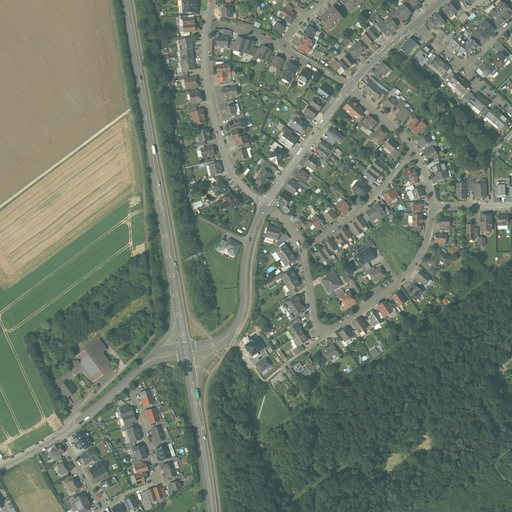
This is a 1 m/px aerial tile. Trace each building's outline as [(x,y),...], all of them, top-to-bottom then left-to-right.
[(363,2),(361,0),(342,0),(341,1),(351,13),(354,10),(355,8),(359,5),(360,5),(363,2)] [(458,0),(461,3),(463,6),(463,5),(466,9),(476,0),(458,0)] [(409,8),(407,5),(403,1),(401,3),(404,6),(407,10),(409,8)] [(502,2),(495,8),(506,19),(511,12),(508,8),(502,2)] [(450,4),(442,11),(449,19),(457,12),(450,4)] [(407,10),(404,6),(399,9),(407,19),(409,17),(408,16),(411,14),(407,10)] [(291,12),(285,8),(282,13),(283,13),(280,17),(289,23),(295,15),(291,12)] [(330,10),(329,11),(338,23),(339,23),(343,20),(333,8),(331,10),(330,10)] [(495,8),(489,14),(495,20),(499,25),(506,19),(495,8)] [(232,18),(232,9),(223,9),(222,9),(222,18),(232,18)] [(407,19),(399,9),(395,13),(394,13),(398,18),(402,22),(404,20),(405,20),(407,19)] [(329,11),(324,15),(334,26),(338,23),(329,11)] [(395,20),(398,18),(394,13),(395,13),(392,11),(389,14),(395,20)] [(468,18),(465,13),(458,19),(462,24),(468,18)] [(393,22),(395,20),(389,14),(387,16),(389,18),(393,22)] [(324,15),(323,17),(320,19),(330,30),(334,27),(334,26),(324,15)] [(437,15),(429,21),(437,29),(444,23),(437,15)] [(312,23),(316,26),(317,27),(320,22),(316,18),(312,23)] [(393,22),(389,18),(384,23),(391,31),(396,26),(393,22)] [(277,23),(282,27),(285,24),(278,19),(275,22),(277,23)] [(488,24),(484,20),(479,24),(489,35),(494,30),(492,28),(488,24)] [(282,27),(277,23),(272,31),(279,36),(284,28),(282,27)] [(391,31),(384,23),(379,27),(382,31),(386,36),(391,31)] [(380,33),(382,31),(379,27),(377,24),(374,27),(379,32),(380,33)] [(489,35),(479,24),(474,29),(476,31),(482,37),(485,39),(489,35)] [(308,27),(308,26),(305,31),(314,36),(317,31),(314,30),(308,27)] [(376,34),(372,29),(367,33),(374,41),(379,37),(376,34)] [(223,30),(223,36),(225,37),(224,37),(228,37),(228,40),(231,40),(232,32),(223,30)] [(314,36),(305,31),(302,36),(305,38),(311,41),(314,36)] [(474,38),(478,42),(482,37),(476,31),(472,35),(474,38)] [(447,36),(443,32),(436,38),(440,42),(445,39),(447,36)] [(374,41),(367,33),(362,37),(363,38),(368,44),(369,45),(374,41)] [(447,36),(445,39),(448,43),(453,39),(451,37),(453,35),(451,33),(447,36)] [(224,37),(225,37),(223,36),(221,36),(221,37),(219,37),(219,40),(217,40),(217,45),(219,45),(218,48),(220,48),(224,49),(224,48),(228,48),(228,40),(228,37),(224,37)] [(183,40),(179,41),(180,46),(192,44),(191,38),(183,40)] [(246,41),(237,38),(236,43),(234,50),(242,53),(246,41)] [(311,41),(305,38),(302,43),(311,48),(314,43),(311,41)] [(417,45),(410,38),(400,49),(407,56),(411,51),(417,45)] [(465,45),(458,38),(454,42),(454,41),(451,45),(462,55),(464,52),(466,52),(469,55),(478,46),(476,45),(472,40),(471,39),(465,45)] [(255,43),(246,41),(242,53),(251,55),(253,48),(255,43)] [(363,47),(359,42),(354,46),(361,54),(366,50),(363,47)] [(311,48),(302,43),(300,48),(306,51),(309,52),(311,48)] [(420,47),(417,45),(411,51),(414,54),(420,47)] [(357,58),(361,54),(354,46),(350,50),(357,58)] [(431,52),(424,46),(415,57),(421,63),(426,58),(431,52)] [(499,53),(501,55),(503,53),(506,50),(501,46),(496,50),(499,53)] [(271,52),(263,47),(260,53),(257,57),(264,61),(266,61),(271,52)] [(350,59),(352,57),(347,52),(346,50),(344,52),(347,56),(350,59)] [(355,60),(357,58),(350,50),(347,52),(352,57),(355,60)] [(503,53),(501,55),(499,53),(497,55),(498,56),(495,58),(496,59),(494,61),(500,68),(504,64),(503,62),(507,58),(503,53)] [(284,61),(275,56),(270,66),(279,70),(284,61)] [(347,56),(342,60),(349,68),(354,64),(350,59),(347,56)] [(443,63),(437,57),(433,61),(430,64),(431,65),(437,70),(443,63)] [(421,63),(420,64),(422,66),(425,63),(428,60),(426,58),(421,63)] [(429,67),(431,65),(430,64),(433,61),(430,58),(425,63),(429,67)] [(338,63),(335,60),(330,65),(336,72),(341,67),(345,72),(349,68),(342,60),(338,63)] [(494,61),(492,64),(491,62),(488,65),(487,64),(485,66),(487,68),(485,70),(490,75),(494,70),(496,72),(500,68),(494,61)] [(290,64),(290,63),(287,68),(283,76),(290,80),(290,81),(292,77),(298,68),(290,64)] [(390,69),(382,63),(376,70),(377,70),(382,75),(384,76),(390,69)] [(449,69),(443,63),(437,70),(443,75),(443,76),(446,72),(449,69)] [(223,66),(217,66),(218,78),(224,77),(224,74),(230,73),(229,66),(226,66),(224,64),(223,66)] [(487,68),(485,66),(483,64),(478,68),(483,73),(485,70),(487,68)] [(194,65),(182,68),(183,73),(187,72),(195,70),(194,65)] [(306,71),(305,70),(303,70),(298,80),(298,82),(299,82),(301,82),(305,84),(306,84),(309,79),(311,75),(311,73),(309,72),(308,73),(306,72),(306,71)] [(382,75),(377,70),(374,74),(379,78),(382,75)] [(449,75),(446,72),(443,76),(443,75),(441,77),(445,81),(446,79),(449,75)] [(224,77),(218,78),(218,83),(220,83),(220,86),(229,85),(229,82),(230,82),(230,73),(224,74),(224,77)] [(462,80),(456,74),(454,76),(449,81),(449,82),(456,88),(462,80)] [(188,79),(184,80),(187,89),(199,87),(197,77),(188,79)] [(312,81),(309,79),(306,84),(305,84),(304,87),(308,89),(312,81)] [(469,86),(462,80),(456,88),(462,94),(463,93),(468,88),(469,86)] [(371,82),(367,86),(364,91),(368,94),(369,94),(370,95),(377,87),(371,82)] [(333,91),(324,84),(318,92),(322,95),(320,98),(321,98),(326,102),(326,103),(330,97),(329,96),(333,91)] [(232,88),(221,90),(222,92),(221,92),(222,96),(223,96),(223,99),(228,98),(232,97),(237,96),(236,87),(232,88)] [(383,92),(377,87),(370,95),(372,97),(376,101),(380,96),(383,92)] [(396,92),(393,90),(389,94),(392,96),(391,97),(395,100),(398,96),(395,93),(396,92)] [(471,99),(475,95),(471,91),(467,96),(471,99)] [(192,94),(190,95),(192,100),(191,100),(191,104),(192,105),(197,104),(203,102),(200,93),(198,93),(192,94)] [(471,99),(469,102),(474,106),(475,105),(481,98),(476,94),(475,95),(471,99)] [(391,97),(383,106),(387,109),(390,111),(391,112),(395,107),(398,103),(397,102),(395,100),(391,97)] [(481,98),(475,105),(478,107),(477,108),(481,112),(485,108),(486,108),(489,104),(487,102),(486,103),(484,101),(485,101),(485,100),(484,101),(481,98)] [(398,103),(395,107),(398,109),(404,102),(400,99),(397,102),(398,103)] [(317,102),(314,100),(310,106),(318,112),(323,105),(318,102),(317,102)] [(353,105),(350,102),(344,109),(347,111),(348,110),(350,113),(349,114),(353,118),(356,115),(358,118),(361,114),(360,113),(362,110),(356,106),(355,107),(353,105)] [(404,102),(398,109),(400,111),(403,108),(406,104),(404,102)] [(234,105),(224,108),(226,116),(231,115),(237,113),(234,105)] [(313,119),(318,112),(310,106),(304,113),(307,114),(313,119)] [(403,108),(400,111),(396,117),(403,123),(410,114),(403,108)] [(488,110),(486,108),(485,108),(481,112),(479,114),(482,117),(483,116),(488,110)] [(501,115),(494,108),(491,112),(487,116),(486,118),(483,120),(486,122),(487,120),(492,125),(494,122),(501,115)] [(197,112),(192,113),(192,114),(195,126),(198,125),(199,124),(201,123),(202,124),(206,123),(203,110),(199,111),(199,112),(197,112)] [(296,118),(297,118),(300,120),(303,116),(296,111),(293,115),(296,118)] [(364,117),(361,114),(358,118),(356,121),(359,123),(361,121),(364,117)] [(501,115),(494,122),(501,128),(499,130),(503,134),(508,128),(505,125),(508,121),(501,115)] [(372,120),(368,117),(363,123),(361,125),(362,125),(366,129),(367,128),(370,131),(376,123),(372,120)] [(300,120),(297,118),(296,118),(296,119),(294,119),(293,121),(293,122),(295,123),(292,128),(296,131),(298,131),(301,133),(302,132),(303,132),(304,131),(304,129),(307,125),(300,120)] [(406,125),(408,127),(414,120),(411,118),(406,125)] [(419,121),(415,118),(414,120),(408,127),(412,130),(412,129),(414,131),(413,133),(416,135),(421,130),(422,131),(427,126),(422,122),(420,124),(418,122),(419,121)] [(236,121),(229,123),(231,131),(241,128),(239,121),(239,120),(236,121)] [(281,132),(285,134),(286,133),(290,135),(292,132),(285,126),(281,132)] [(345,138),(331,127),(326,134),(330,137),(328,139),(335,143),(336,141),(337,142),(340,144),(345,138)] [(374,134),(371,138),(373,139),(379,145),(388,134),(380,128),(374,134)] [(207,130),(198,132),(200,142),(205,141),(210,140),(209,135),(209,132),(208,132),(207,130)] [(244,133),(233,137),(234,141),(236,140),(237,145),(237,146),(246,143),(248,143),(246,136),(245,137),(244,133)] [(290,135),(286,133),(285,134),(279,141),(290,149),(297,140),(290,135)] [(374,134),(372,133),(366,139),(370,143),(373,139),(371,138),(374,134)] [(429,135),(418,142),(420,144),(419,144),(421,148),(427,145),(433,141),(429,135)] [(397,147),(390,141),(385,147),(392,153),(395,149),(397,147)] [(272,146),(276,149),(277,148),(281,150),(283,148),(275,142),(272,146)] [(327,146),(323,143),(320,143),(319,145),(320,146),(319,147),(330,155),(332,153),(332,152),(333,150),(328,146),(327,146)] [(204,149),(201,149),(201,151),(202,153),(201,154),(202,156),(203,157),(205,156),(205,158),(214,156),(212,147),(204,149)] [(330,155),(319,147),(318,148),(317,148),(316,149),(316,152),(321,155),(326,159),(327,158),(329,158),(330,155)] [(281,150),(277,148),(276,149),(270,158),(273,160),(272,161),(278,165),(286,154),(281,150)] [(425,153),(424,154),(425,155),(426,155),(429,161),(437,156),(435,152),(435,150),(435,149),(433,148),(432,148),(425,153)] [(243,151),(237,152),(240,161),(249,159),(246,150),(243,151)] [(316,160),(311,156),(309,158),(308,158),(307,159),(308,160),(305,165),(308,167),(313,171),(314,171),(320,163),(316,160)] [(319,158),(316,160),(320,163),(322,164),(322,165),(324,166),(326,163),(325,162),(319,158)] [(260,166),(263,169),(272,175),(276,170),(264,161),(260,166)] [(379,163),(376,161),(372,166),(381,173),(385,168),(384,168),(379,163)] [(210,165),(209,166),(210,171),(211,171),(212,176),(222,173),(220,163),(215,164),(210,165)] [(433,166),(432,167),(434,171),(435,174),(434,174),(435,174),(446,171),(444,163),(440,165),(433,166)] [(381,173),(372,166),(369,171),(378,178),(381,173)] [(272,175),(263,169),(256,180),(264,186),(267,182),(268,183),(270,179),(270,178),(272,175)] [(305,174),(300,170),(295,178),(300,181),(304,184),(309,177),(305,174)] [(307,170),(305,174),(309,177),(312,179),(314,176),(312,174),(307,170)] [(411,171),(410,171),(409,172),(408,173),(404,174),(406,180),(408,181),(410,180),(416,178),(417,178),(414,170),(411,171)] [(378,178),(369,171),(365,175),(368,178),(373,182),(374,182),(378,178)] [(446,171),(435,174),(435,175),(436,178),(437,182),(438,182),(444,180),(448,179),(446,171)] [(364,187),(368,182),(366,180),(362,177),(358,182),(364,187)] [(217,183),(215,185),(214,184),(213,184),(211,185),(211,187),(212,187),(211,188),(216,194),(215,196),(217,197),(219,197),(220,196),(220,194),(222,193),(227,189),(220,181),(220,180),(217,183)] [(295,185),(290,181),(285,188),(293,194),(298,188),(298,187),(295,185)] [(364,187),(358,182),(354,187),(357,189),(355,192),(356,194),(357,194),(358,194),(359,196),(360,196),(361,196),(361,195),(363,197),(365,195),(365,194),(368,190),(364,187)] [(481,183),(480,184),(480,185),(475,185),(475,191),(475,198),(486,198),(485,184),(484,183),(481,183)] [(506,183),(496,184),(496,197),(506,197),(506,183)] [(466,184),(456,184),(457,199),(466,199),(466,190),(466,184)] [(228,188),(227,189),(222,193),(224,196),(229,192),(230,191),(228,188)] [(414,190),(412,191),(415,199),(424,196),(421,188),(414,190)] [(396,189),(383,196),(387,203),(389,204),(391,202),(391,201),(400,196),(396,189)] [(233,196),(230,192),(224,196),(222,198),(225,201),(221,205),(230,215),(242,204),(234,195),(233,196)] [(291,200),(282,193),(278,199),(280,201),(279,202),(285,206),(286,207),(286,206),(291,200)] [(343,201),(347,206),(350,204),(344,197),(341,199),(343,201)] [(343,201),(340,203),(340,202),(335,206),(341,212),(341,211),(343,214),(344,214),(345,213),(344,212),(349,207),(347,206),(343,201)] [(382,210),(378,204),(377,204),(375,205),(375,207),(372,209),(378,217),(379,218),(382,216),(383,216),(385,216),(385,215),(385,214),(389,212),(386,207),(382,210)] [(422,213),(422,204),(416,204),(416,207),(413,207),(413,213),(422,213)] [(286,206),(286,207),(285,206),(281,210),(284,214),(286,214),(287,214),(290,212),(286,206)] [(372,209),(366,213),(367,215),(371,220),(372,222),(378,217),(372,209)] [(334,214),(331,210),(324,217),(330,224),(337,217),(334,214)] [(491,215),(481,216),(481,232),(485,232),(485,235),(486,236),(490,235),(491,234),(491,231),(491,215)] [(318,219),(315,216),(310,222),(312,225),(318,231),(324,225),(318,219)] [(421,216),(413,216),(413,217),(410,217),(409,217),(409,222),(410,223),(413,223),(413,227),(414,227),(422,227),(422,223),(423,222),(423,220),(422,220),(421,216)] [(508,216),(497,216),(497,226),(498,226),(498,224),(501,224),(501,226),(507,226),(508,226),(508,220),(508,216)] [(302,218),(301,217),(298,220),(296,222),(301,227),(302,227),(306,231),(309,228),(309,227),(312,224),(312,225),(310,222),(309,221),(306,223),(302,218)] [(361,220),(360,218),(355,222),(356,224),(361,231),(366,227),(364,225),(361,220)] [(449,219),(439,219),(439,227),(450,227),(449,219)] [(356,224),(351,228),(355,233),(357,237),(363,233),(361,231),(356,224)] [(471,226),(469,225),(468,225),(467,226),(467,230),(466,232),(466,233),(467,234),(467,239),(474,239),(474,237),(474,229),(474,227),(471,227),(471,226)] [(276,229),(273,228),(268,226),(265,238),(278,241),(279,235),(281,230),(276,229)] [(422,227),(414,227),(414,228),(414,229),(411,229),(409,232),(417,236),(422,227)] [(346,231),(345,229),(340,233),(341,235),(346,241),(351,238),(350,236),(346,231)] [(282,236),(279,235),(278,241),(277,243),(280,245),(289,239),(285,234),(282,236)] [(445,236),(436,234),(435,243),(439,244),(444,244),(445,236)] [(346,241),(341,235),(336,239),(340,244),(343,248),(348,244),(346,241)] [(332,242),(330,239),(328,241),(328,242),(325,244),(326,246),(332,253),(337,249),(332,242)] [(234,242),(229,240),(227,243),(225,247),(231,251),(230,252),(236,255),(241,246),(236,243),(234,243),(234,242)] [(369,249),(370,251),(375,248),(371,240),(366,244),(369,249)] [(280,249),(276,252),(281,259),(291,253),(286,245),(280,249)] [(276,252),(280,249),(279,246),(270,252),(272,255),(276,252)] [(332,253),(326,246),(324,247),(325,248),(322,250),(328,259),(333,255),(332,253)] [(328,259),(322,250),(321,249),(318,251),(319,252),(317,254),(316,253),(319,258),(325,266),(330,262),(328,259)] [(369,249),(358,255),(363,264),(365,263),(365,264),(366,263),(374,258),(370,251),(369,249)] [(451,260),(439,250),(429,263),(435,268),(441,260),(444,262),(443,264),(444,264),(446,266),(451,260)] [(291,253),(281,259),(286,266),(286,267),(289,265),(296,260),(291,253)] [(432,267),(428,272),(433,277),(437,271),(432,267)] [(327,278),(335,274),(331,268),(324,273),(327,278)] [(375,271),(367,275),(370,281),(372,279),(374,283),(385,277),(380,268),(375,271)] [(285,275),(281,278),(281,279),(286,285),(296,278),(295,276),(293,273),(292,270),(285,275)] [(281,278),(285,275),(283,272),(275,278),(278,281),(281,279),(281,278)] [(421,273),(419,275),(418,275),(416,277),(420,281),(420,280),(423,283),(423,284),(424,285),(426,285),(427,284),(427,282),(429,279),(421,273)] [(327,278),(322,281),(329,293),(341,286),(335,274),(327,278)] [(296,278),(286,285),(290,292),(291,292),(294,290),(300,285),(298,281),(298,280),(296,278)] [(419,289),(419,290),(421,287),(414,281),(412,284),(412,285),(413,285),(418,290),(419,289)] [(418,290),(413,285),(412,285),(411,286),(411,287),(410,289),(409,289),(408,290),(408,292),(411,295),(411,297),(415,300),(417,300),(419,297),(419,295),(422,292),(419,290),(419,289),(418,290)] [(345,294),(342,289),(334,293),(337,299),(340,297),(345,294)] [(345,294),(340,297),(343,302),(341,304),(343,307),(345,306),(346,308),(351,306),(352,306),(355,305),(355,303),(354,301),(355,299),(353,299),(349,292),(345,294)] [(406,302),(400,292),(392,297),(398,307),(399,307),(401,306),(406,302)] [(298,297),(296,297),(295,297),(288,302),(283,305),(284,306),(283,308),(284,309),(286,309),(287,309),(289,312),(300,304),(298,301),(299,299),(298,297)] [(386,302),(383,304),(383,305),(380,307),(381,309),(385,315),(386,317),(393,312),(390,308),(391,308),(389,305),(388,306),(386,302)] [(300,304),(289,312),(291,315),(290,316),(290,317),(291,319),(293,319),(293,320),(298,317),(305,311),(306,309),(305,308),(303,307),(300,304)] [(401,306),(399,307),(398,307),(396,308),(400,314),(404,311),(401,306)] [(376,313),(372,314),(373,315),(368,319),(374,328),(379,324),(380,325),(383,323),(381,320),(377,315),(376,313)] [(361,319),(353,324),(357,330),(359,334),(364,331),(363,330),(367,328),(361,319)] [(294,327),(288,331),(294,339),(302,333),(299,328),(300,327),(298,324),(294,327)] [(347,328),(339,334),(344,341),(347,339),(349,339),(353,337),(350,332),(347,328)] [(302,333),(294,339),(296,342),(295,343),(298,347),(298,348),(301,346),(308,340),(306,337),(305,338),(302,333)] [(251,342),(246,346),(245,346),(246,348),(248,352),(249,351),(252,356),(257,353),(265,348),(260,341),(257,342),(254,336),(249,339),(251,342)] [(251,342),(249,339),(248,337),(243,340),(246,346),(251,342)] [(55,381),(59,387),(68,381),(74,377),(75,377),(77,376),(77,375),(83,370),(92,383),(112,368),(102,353),(106,350),(99,340),(74,359),(78,364),(55,381)] [(341,341),(336,344),(340,351),(345,348),(341,341)] [(304,351),(301,346),(298,348),(298,347),(293,350),(296,356),(304,351)] [(333,346),(327,350),(324,349),(322,351),(321,353),(323,356),(325,356),(331,366),(342,359),(333,346)] [(373,358),(379,354),(375,347),(369,351),(373,358)] [(308,357),(302,362),(302,363),(300,364),(296,366),(297,368),(294,369),(296,372),(298,371),(299,373),(302,372),(305,377),(315,370),(313,368),(315,367),(311,362),(312,361),(311,359),(310,360),(308,357)] [(271,366),(266,358),(257,364),(262,372),(271,366)] [(312,361),(311,362),(315,367),(316,369),(320,367),(315,359),(312,361)] [(497,374),(503,370),(499,365),(493,369),(497,374)] [(58,388),(58,390),(59,392),(61,391),(65,397),(70,394),(71,395),(76,391),(68,381),(59,387),(58,388)] [(146,392),(139,394),(141,400),(151,397),(150,391),(146,392)] [(151,397),(141,400),(143,406),(150,404),(153,403),(151,397)] [(69,400),(63,404),(66,409),(72,404),(69,400)] [(128,409),(120,412),(122,418),(133,415),(131,408),(128,409)] [(152,410),(145,412),(147,418),(157,415),(155,409),(152,410)] [(133,415),(122,418),(124,425),(132,423),(135,422),(133,415)] [(157,415),(147,418),(149,425),(156,422),(159,421),(157,415)] [(130,429),(127,431),(129,437),(139,434),(137,427),(130,429)] [(158,428),(151,430),(153,436),(163,433),(161,427),(158,428)] [(76,437),(73,438),(77,444),(87,438),(83,433),(76,437)] [(163,433),(153,436),(155,443),(161,441),(165,439),(163,433)] [(139,434),(129,437),(130,443),(131,443),(134,442),(141,440),(139,434)] [(87,438),(77,444),(80,450),(83,448),(90,444),(87,438)] [(59,445),(57,447),(56,446),(53,448),(53,449),(51,450),(55,458),(60,455),(64,453),(59,445)] [(136,448),(132,449),(134,455),(144,452),(142,445),(136,448)] [(163,446),(156,448),(158,455),(169,451),(167,445),(163,446)] [(88,452),(80,456),(85,465),(93,461),(97,458),(92,450),(88,452)] [(169,451),(158,455),(160,461),(167,459),(170,458),(170,457),(169,451)] [(144,452),(134,455),(136,461),(140,460),(146,458),(144,452)] [(66,461),(63,463),(63,462),(62,461),(59,462),(59,464),(60,465),(57,466),(59,470),(58,473),(67,475),(67,472),(71,470),(70,468),(71,468),(71,467),(70,465),(69,464),(68,465),(66,461)] [(101,463),(89,470),(94,479),(106,472),(105,470),(105,469),(106,468),(105,466),(103,466),(101,463)] [(169,464),(162,467),(164,473),(174,470),(172,464),(172,463),(169,464)] [(143,465),(134,468),(136,475),(144,472),(145,472),(147,471),(145,465),(143,465)] [(174,470),(164,473),(166,479),(173,477),(176,476),(176,475),(174,470)] [(144,472),(136,475),(133,475),(136,482),(143,480),(147,479),(145,472),(144,472)] [(71,476),(63,480),(66,485),(67,484),(71,481),(73,479),(71,476)] [(73,479),(71,481),(67,484),(69,486),(68,487),(70,489),(72,492),(76,490),(80,488),(79,484),(78,481),(77,482),(75,478),(73,479)] [(108,481),(100,485),(103,492),(115,485),(112,478),(108,481)] [(174,483),(169,485),(171,490),(171,491),(181,488),(179,482),(174,483)] [(159,487),(153,490),(156,500),(163,498),(160,490),(159,487)] [(153,490),(146,492),(148,497),(146,497),(147,501),(144,502),(146,509),(151,507),(150,502),(156,500),(153,490)] [(77,498),(72,500),(73,501),(76,507),(87,500),(84,494),(77,498)] [(132,497),(125,502),(127,506),(129,511),(132,509),(133,510),(137,508),(136,507),(137,506),(132,497)] [(76,507),(75,507),(77,510),(78,510),(78,511),(82,511),(88,509),(91,507),(87,500),(76,507)]
